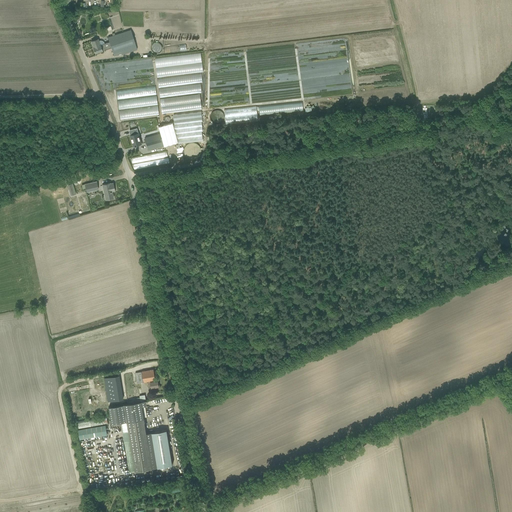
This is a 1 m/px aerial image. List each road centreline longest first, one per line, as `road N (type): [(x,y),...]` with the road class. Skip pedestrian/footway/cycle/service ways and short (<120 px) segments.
road 1 (unclassified): [(199,511),(129,175),(59,0)]
road 2 (track): [(511,126),(363,137),(129,175)]
